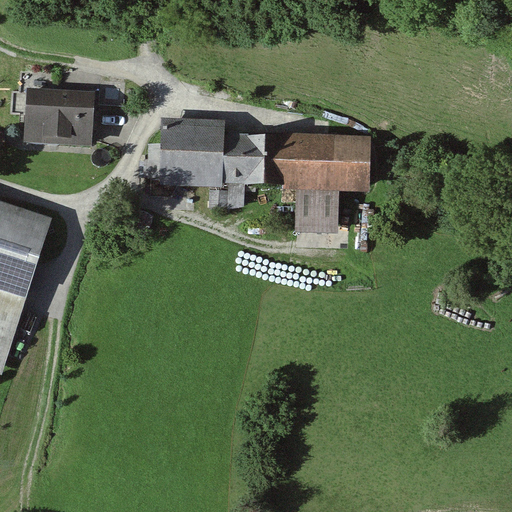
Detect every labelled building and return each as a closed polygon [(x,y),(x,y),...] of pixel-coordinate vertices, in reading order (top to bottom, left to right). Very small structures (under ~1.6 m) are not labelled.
[(96,97),(28,93),(24,149),(93,153),(96,97)] [(226,127),(165,125),(164,151),(149,150),(148,183),(161,184),(160,193),(224,195),(224,191),(226,140),(226,127)] [(372,142),(285,139),(285,142),(284,193),(284,196),(298,196),(296,237),(338,238),(339,198),(370,199),(372,142)] [(285,142),(226,140),(224,191),(284,193),(285,142)] [(53,225),(0,208),(0,377),(3,379),(53,225)]
